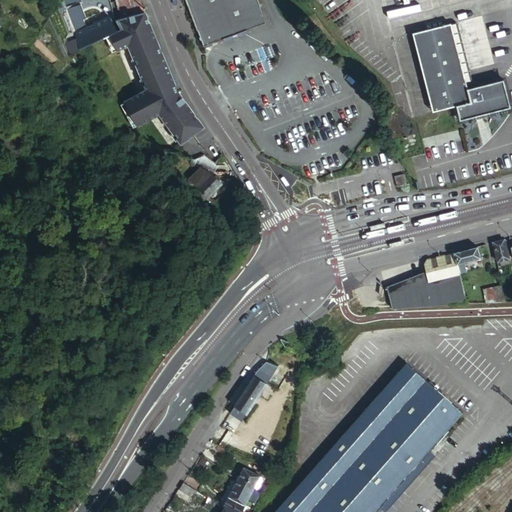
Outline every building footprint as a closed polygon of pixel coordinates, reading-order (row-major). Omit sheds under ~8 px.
[(72,15),(78,13),(73,0),(69,0),(67,1),(72,15)] [(140,0),(120,0),(125,12),(142,5),(140,0)] [(186,0),(204,46),(266,22),(257,0),(186,0)] [(73,52),(85,46),(113,33),(119,30),(119,29),(114,22),(109,7),(104,8),(107,19),(84,29),(78,32),(77,32),(79,37),(68,42),(73,52)] [(72,15),(78,32),(84,29),(78,13),(72,15)] [(151,22),(147,14),(126,23),(127,26),(138,54),(128,59),(113,33),(85,46),(112,92),(137,80),(149,111),(153,110),(155,113),(162,109),(168,116),(170,114),(176,121),(192,108),(180,91),(167,60),(162,62),(146,24),(151,22)] [(167,60),(151,22),(146,24),(162,62),(167,60)] [(453,24),(416,34),(436,112),(459,106),(463,121),(478,117),(488,114),(511,108),(511,106),(505,81),(475,89),(470,90),(467,78),(453,24)] [(138,54),(127,26),(119,29),(119,30),(113,33),(128,59),(138,54)] [(308,79),(303,81),(307,92),(311,104),(317,102),(308,79)] [(340,110),(334,112),(343,135),(349,133),(340,110)] [(199,187),(210,197),(223,183),(213,173),(203,168),(192,179),(200,187),(199,187)] [(407,184),(404,174),(395,177),(398,187),(407,184)] [(505,239),(494,242),(498,262),(509,259),(505,239)] [(485,245),(455,252),(459,270),(465,269),(464,263),(481,259),(480,256),(487,255),(485,245)] [(387,286),(387,287),(392,309),(467,304),(459,270),(455,252),(427,259),(424,264),(426,272),(387,286)] [(505,299),(501,285),(488,288),(491,300),(498,299),(498,301),(505,299)] [(268,382),(277,369),(278,367),(268,362),(259,370),(230,413),(242,420),(268,382)] [(376,511),(463,414),(406,364),(275,511),(376,511)] [(279,370),(277,369),(268,382),(270,383),(279,370)] [(211,442),(206,447),(214,453),(216,450),(225,455),(226,452),(217,448),(219,445),(211,442)] [(263,459),(261,466),(261,467),(269,470),(270,469),(273,462),(263,459)] [(204,461),(201,467),(214,475),(218,470),(204,461)] [(265,474),(270,477),(273,470),(270,469),(269,470),(261,467),(261,466),(252,461),(248,468),(260,474),(265,474)] [(244,469),(237,481),(253,490),(254,488),(257,490),(260,484),(257,482),(260,477),(244,469)] [(237,481),(223,507),(225,508),(230,511),(244,511),(242,511),(253,490),(237,481)] [(184,483),(180,489),(190,495),(193,490),(184,483)]
